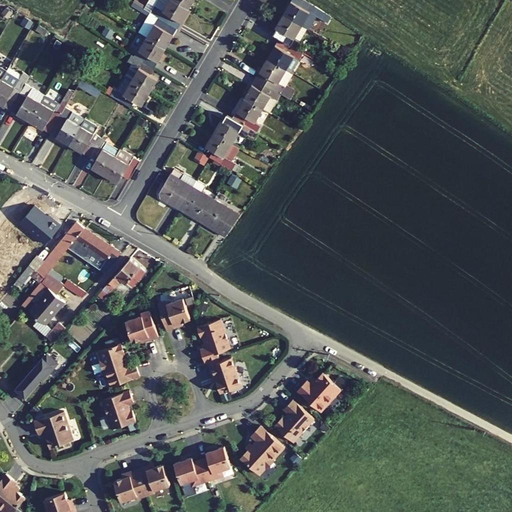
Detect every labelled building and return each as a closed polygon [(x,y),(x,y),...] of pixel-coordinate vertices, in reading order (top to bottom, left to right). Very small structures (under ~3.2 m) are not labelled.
[(134,0),(133,3),(150,13),(152,9),(135,0),(134,0)] [(152,9),(160,14),(179,25),(192,5),(183,0),(156,0),(155,2),(156,3),(152,9)] [(299,0),(294,0),(288,11),(312,25),(313,26),(321,13),(325,6),(314,0),(304,0),(303,3),(299,0)] [(335,13),(325,6),(321,13),(331,19),(335,13)] [(140,31),(148,35),(167,46),(179,25),(160,14),(152,9),(150,13),(140,31)] [(288,29),(283,37),(294,43),(298,36),(304,39),(312,25),(288,11),(280,24),(288,29)] [(135,54),(156,66),(167,46),(148,35),(140,49),(137,50),(135,54)] [(283,37),(271,56),(294,70),(306,50),(294,43),(283,37)] [(125,76),(132,80),(151,90),(159,76),(152,73),(156,66),(135,54),(133,53),(129,60),(132,62),(125,76)] [(284,89),(292,94),(295,88),(288,84),(296,71),(294,70),(271,56),(260,75),(282,88),(284,89)] [(9,70),(0,86),(0,96),(14,105),(29,80),(34,72),(27,68),(26,71),(13,63),(9,70)] [(0,64),(0,86),(9,70),(0,64)] [(260,75),(249,94),(266,105),(273,108),(280,96),(278,94),(282,88),(260,75)] [(103,89),(83,79),(79,85),(99,96),(103,89)] [(29,80),(14,105),(35,118),(50,92),(29,80)] [(107,92),(133,106),(137,99),(145,103),(151,90),(132,80),(125,92),(111,85),(107,92)] [(72,86),(64,100),(69,103),(77,89),(72,86)] [(50,92),(35,118),(53,129),(67,106),(69,103),(64,100),(50,92)] [(249,94),(237,114),(260,128),(264,121),(258,118),(266,105),(249,94)] [(87,117),(67,106),(53,129),(73,141),(87,117)] [(225,116),(217,129),(235,140),(243,126),(256,134),(260,128),(237,114),(233,120),(225,116)] [(99,125),(87,117),(73,141),(93,152),(104,134),(97,129),(99,125)] [(218,146),(213,154),(235,166),(239,159),(237,157),(244,145),(235,140),(217,129),(210,142),(218,146)] [(110,137),(104,134),(93,152),(99,156),(94,164),(106,171),(121,146),(109,139),(110,137)] [(122,144),(121,146),(106,171),(121,180),(125,172),(132,177),(143,157),(122,144)] [(197,150),(193,159),(203,165),(208,156),(197,150)] [(245,162),(239,159),(235,166),(241,169),(245,162)] [(195,182),(174,170),(162,190),(163,194),(181,205),(195,182)] [(218,195),(195,182),(181,205),(204,218),(218,195)] [(242,210),(218,195),(204,218),(227,233),(242,210)] [(41,265),(39,268),(46,273),(47,271),(76,235),(85,223),(78,217),(41,265)] [(119,247),(85,223),(76,235),(89,244),(84,251),(105,266),(110,259),(119,247)] [(32,255),(34,256),(42,246),(32,238),(11,264),(20,271),(32,255)] [(131,253),(105,285),(111,289),(124,274),(129,278),(142,263),(131,253)] [(41,265),(32,259),(24,268),(33,275),(39,268),(41,265)] [(147,267),(142,263),(129,278),(134,283),(147,267)] [(33,275),(24,268),(13,283),(21,290),(33,275)] [(48,288),(29,311),(40,319),(46,324),(65,302),(54,293),(62,283),(47,271),(46,273),(40,281),(48,288)] [(65,280),(62,283),(80,299),(82,295),(65,280)] [(162,300),(171,327),(182,323),(181,319),(194,315),(188,295),(172,300),(171,298),(162,300)] [(163,333),(154,307),(145,310),(146,312),(130,317),(137,337),(151,333),(152,336),(163,333)] [(225,315),(201,323),(205,334),(207,333),(210,344),(204,346),(209,359),(223,354),(221,349),(235,345),(225,315)] [(40,319),(35,325),(47,335),(52,329),(46,324),(40,319)] [(52,329),(47,335),(54,341),(66,327),(59,321),(52,329)] [(133,361),(125,339),(102,347),(104,355),(104,356),(107,367),(108,367),(113,382),(144,372),(139,359),(133,361)] [(236,354),(212,362),(217,376),(220,375),(224,389),(245,382),(236,354)] [(345,387),(327,370),(320,378),(319,377),(315,381),(311,378),(302,388),(325,409),(345,387)] [(134,386),(106,395),(116,424),(139,417),(136,406),(134,407),(130,396),(136,394),(134,386)] [(278,422),(297,439),(318,417),(297,397),(291,403),(296,407),(288,416),(286,414),(278,422)] [(77,435),(67,406),(37,416),(42,429),(47,427),(49,433),(50,433),(53,442),(77,435)] [(277,456),(288,445),(264,423),(255,433),(260,438),(244,455),(263,472),(269,465),(269,466),(278,457),(277,456)] [(227,443),(209,449),(211,454),(204,456),(211,477),(226,472),(224,466),(234,463),(227,443)] [(197,458),(195,454),(177,459),(184,479),(194,476),(196,482),(211,477),(204,456),(197,458)] [(151,461),(140,465),(149,491),(158,488),(157,486),(173,481),(166,460),(153,465),(151,461)] [(149,491),(140,465),(130,468),(131,472),(117,477),(124,497),(140,492),(141,494),(149,491)] [(20,503),(29,492),(21,486),(22,485),(17,481),(20,477),(9,468),(0,479),(0,501),(13,511),(20,503)] [(71,511),(78,510),(75,499),(72,500),(68,486),(47,492),(52,508),(49,508),(50,511),(71,511)] [(20,503),(13,511),(23,511),(26,508),(20,503)]
